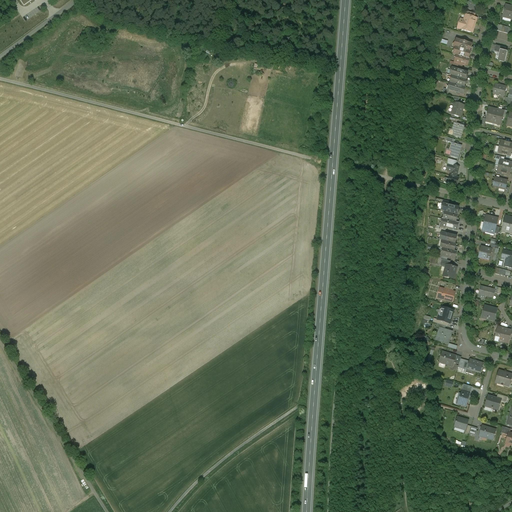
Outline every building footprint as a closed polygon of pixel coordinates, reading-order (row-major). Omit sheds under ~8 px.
[(467,0),(465,8),(475,11),(478,3),(478,0),(467,0)] [(511,7),(506,6),(503,18),(511,19),(511,20),(511,7)] [(466,16),(464,24),(459,23),(457,29),(472,33),(473,29),(472,29),(473,25),(474,26),(476,19),(473,18),(466,16)] [(472,44),(456,39),(455,43),(456,44),(455,47),(470,52),(472,44)] [(505,48),(496,46),(494,53),(499,54),(497,60),(505,62),(507,52),(505,52),(505,48)] [(470,52),(455,47),(454,51),(455,51),(454,55),(457,56),(469,59),(471,52),(470,52)] [(469,59),(457,56),(455,62),(468,66),(470,59),(469,59)] [(468,73),(452,68),(450,75),(466,80),(467,77),(468,73)] [(466,80),(450,75),(452,76),(450,83),(464,87),(465,85),(466,86),(467,83),(466,82),(466,80)] [(464,87),(450,83),(448,90),(449,91),(463,95),(465,88),(464,87)] [(506,87),(495,84),(493,94),(504,97),(506,87)] [(464,106),(454,102),(451,113),(461,116),(464,106)] [(496,111),(489,109),(486,119),(486,121),(493,123),(496,111)] [(503,113),(496,111),(493,123),(500,124),(500,125),(501,125),(504,112),(503,112),(503,113)] [(457,124),(454,123),(453,128),(455,129),(453,136),(461,138),(465,126),(457,124)] [(511,149),(511,143),(501,141),(499,147),(511,150),(511,149)] [(454,143),(451,143),(450,148),(452,149),(450,156),(458,158),(462,146),(454,143)] [(511,150),(499,147),(498,153),(510,156),(511,150)] [(457,161),(448,159),(447,164),(448,165),(446,171),(452,172),(451,176),(456,177),(459,167),(455,166),(457,161)] [(511,162),(504,161),(500,160),(499,166),(511,169),(511,165),(511,162)] [(511,169),(499,166),(497,172),(510,175),(511,169)] [(451,176),(450,176),(449,179),(445,178),(444,183),(448,184),(457,186),(459,178),(456,177),(451,176)] [(507,181),(495,178),(493,187),(505,190),(506,187),(507,181)] [(448,205),(443,204),(441,211),(444,212),(458,215),(459,212),(458,212),(459,208),(448,205)] [(458,215),(444,212),(442,219),(458,223),(458,220),(456,220),(456,219),(457,219),(458,215)] [(498,219),(486,216),(484,223),(487,224),(485,231),(484,232),(494,235),(494,233),(496,227),(498,219)] [(511,218),(506,217),(503,229),(509,230),(508,232),(511,233),(511,218)] [(458,223),(442,219),(440,226),(446,228),(457,230),(459,223),(458,223)] [(444,234),(441,233),(440,240),(442,241),(455,244),(457,237),(444,234)] [(455,244),(442,241),(440,248),(443,249),(456,252),(457,249),(454,248),(455,247),(456,244),(455,244)] [(492,250),(481,247),(479,256),(489,259),(492,250)] [(456,252),(443,249),(441,256),(455,259),(457,252),(456,252)] [(511,266),(511,252),(503,251),(501,257),(506,258),(504,266),(511,268),(511,266)] [(449,266),(446,265),(446,267),(443,276),(453,279),(455,274),(454,274),(456,268),(449,266)] [(495,291),(481,287),(479,294),(493,298),(494,293),(495,291)] [(454,293),(441,290),(438,297),(452,301),(454,293)] [(453,310),(441,307),(437,320),(448,323),(449,323),(451,314),(452,314),(453,310)] [(497,310),(485,307),(483,316),(487,317),(487,319),(494,321),(497,310)] [(445,329),(439,328),(436,336),(440,337),(439,342),(449,345),(450,339),(449,339),(451,332),(452,332),(452,331),(445,329)] [(511,331),(498,328),(496,337),(502,339),(501,342),(508,343),(511,331)] [(455,356),(443,352),(440,362),(452,366),(453,363),(455,356)] [(479,363),(470,360),(467,369),(476,371),(476,372),(480,373),(483,364),(479,362),(479,363)] [(511,375),(511,374),(500,371),(497,383),(509,386),(511,380),(511,375)] [(444,386),(451,388),(453,382),(446,379),(444,386)] [(481,391),(465,386),(463,391),(478,396),(479,394),(480,394),(481,391)] [(473,395),(462,392),(458,406),(468,409),(473,395)] [(508,398),(497,395),(496,398),(501,399),(500,401),(506,403),(508,398)] [(496,398),(488,396),(485,406),(498,410),(500,401),(501,399),(496,398)] [(467,421),(457,417),(454,426),(460,428),(460,429),(464,430),(467,421)] [(495,430),(482,426),(480,435),(482,436),(482,437),(492,440),(495,430)] [(477,428),(471,427),(469,434),(475,436),(477,428)] [(510,429),(502,427),(500,433),(508,435),(508,433),(509,433),(510,429)]
